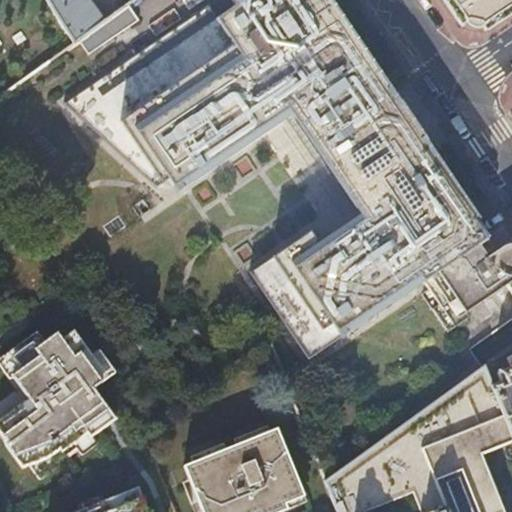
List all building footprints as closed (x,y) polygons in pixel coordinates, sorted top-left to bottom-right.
[(103,22),(87,0),(46,0),(74,44),(76,42),(103,22)] [(229,0),(233,6),(215,18),(206,5),(61,104),(155,189),(167,181),(171,187),(176,194),(182,189),(183,190),(192,183),(290,116),(293,120),(354,210),(358,216),(317,244),(309,232),(248,274),(308,362),(423,283),(478,245),(487,238),(430,154),(427,156),(418,143),(424,139),(411,120),(400,104),(394,108),(385,95),(388,93),(324,0),(229,0)] [(511,0),(443,0),(460,25),(465,22),(469,26),(472,29),(476,30),(481,30),(484,28),(486,31),(511,12),(511,0)] [(126,6),(115,14),(125,28),(136,20),(126,6)] [(103,22),(76,42),(86,55),(125,28),(115,14),(103,22)] [(33,37),(0,57),(0,91),(49,61),(33,37)] [(354,210),(293,120),(280,129),(341,219),(354,210)] [(478,245),(423,283),(451,325),(506,287),(511,296),(511,245),(511,246),(509,246),(507,246),(505,246),(503,247),(502,247),(487,258),(478,245)] [(4,445),(21,468),(47,458),(59,450),(61,452),(94,428),(91,423),(103,415),(109,411),(93,388),(102,382),(94,371),(100,367),(73,331),(62,339),(57,332),(35,348),(32,344),(12,358),(20,369),(11,376),(28,400),(0,420),(0,434),(7,443),(4,445)] [(511,356),(506,358),(510,369),(496,375),(499,383),(490,387),(511,440),(511,356)] [(375,449),(327,484),(337,511),(439,511),(445,510),(445,511),(511,511),(511,440),(490,387),(483,369),(375,449)] [(203,511),(261,511),(303,495),(276,427),(184,464),(203,511)] [(97,504),(98,508),(88,511),(86,511),(85,509),(77,511),(146,511),(137,488),(97,504)]
